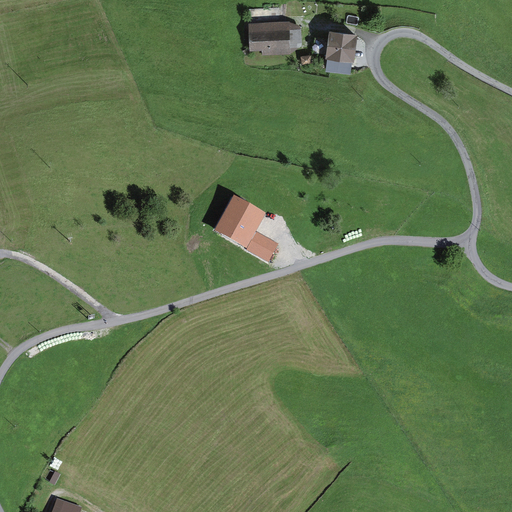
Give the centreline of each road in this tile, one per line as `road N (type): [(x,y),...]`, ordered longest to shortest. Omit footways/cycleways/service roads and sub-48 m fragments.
road 1 (residential): [(0,374),(42,337),(144,315),(364,245),(467,244)]
road 2 (residential): [(467,244),(477,210),(459,144),(441,120),(380,77),(377,49),(391,34),(412,33),(511,91)]
road 3 (track): [(114,321),(35,259),(0,251)]
